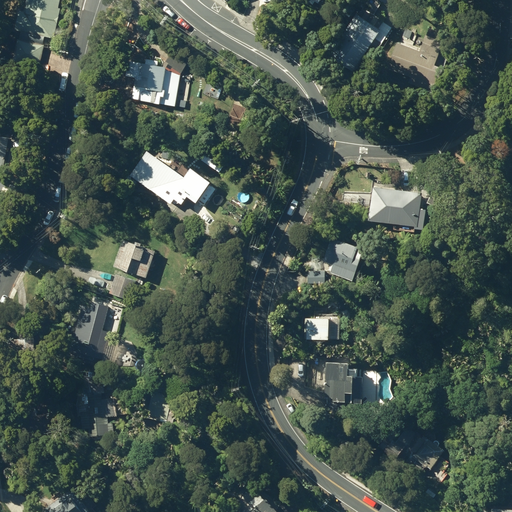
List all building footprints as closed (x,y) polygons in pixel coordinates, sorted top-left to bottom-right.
[(13,63),(40,69),(46,46),(43,46),(45,38),(55,40),(61,10),(59,10),(61,0),(27,0),(24,13),(19,12),(15,31),(21,32),(19,41),(18,40),(13,63)] [(332,59),(356,74),(373,46),(380,51),(393,30),(377,18),(372,25),(359,17),(332,59)] [(410,85),(427,92),(444,45),(427,38),(421,54),(399,46),(390,71),(412,79),(410,85)] [(182,75),(189,64),(173,53),(162,69),(159,69),(159,63),(147,61),(146,66),(128,63),(125,78),(136,80),(132,102),(160,107),(162,99),(164,99),(166,90),(179,93),(182,75)] [(367,81),(371,84),(375,79),(370,76),(367,81)] [(208,93),(219,99),(223,91),(212,85),(208,93)] [(0,137),(0,178),(4,179),(10,139),(0,137)] [(185,180),(148,152),(130,177),(172,207),(175,202),(183,208),(188,200),(197,207),(212,186),(192,171),(185,180)] [(4,184),(0,182),(0,203),(12,209),(20,188),(5,182),(4,184)] [(425,234),(428,212),(422,212),(424,195),(374,189),(369,224),(416,230),(416,232),(425,234)] [(428,205),(448,214),(455,200),(435,191),(428,205)] [(358,254),(360,250),(333,240),(324,263),(334,267),(331,276),(354,285),(362,263),(361,262),(363,255),(358,254)] [(114,269),(147,281),(157,254),(124,242),(114,269)] [(309,289),(326,289),(326,272),(308,272),(309,289)] [(110,296),(130,302),(136,282),(117,276),(110,296)] [(70,352),(103,361),(110,334),(104,333),(105,325),(80,318),(70,352)] [(306,345),(331,346),(332,320),(306,319),(306,345)] [(346,407),(347,407),(347,398),(355,399),(355,382),(350,382),(351,368),(328,367),(327,401),(328,401),(328,411),(346,411),(346,407)] [(91,430),(91,438),(115,436),(114,425),(109,425),(108,417),(104,418),(102,393),(80,395),(83,431),(91,430)] [(154,394),(148,417),(161,421),(160,423),(168,425),(168,423),(174,399),(154,394)] [(431,444),(397,422),(383,441),(393,448),(386,458),(400,466),(405,460),(425,472),(438,454),(428,448),(431,444)] [(275,511),(267,502),(254,511),(253,511),(251,509),(247,511),(275,511)]
